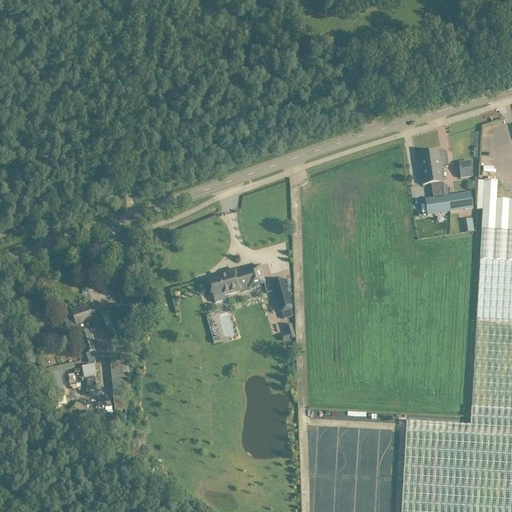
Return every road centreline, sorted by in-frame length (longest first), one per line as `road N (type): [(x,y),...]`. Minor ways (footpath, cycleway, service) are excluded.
road 1 (tertiary): [(511,88),(0,260)]
road 2 (track): [(145,0),(127,192)]
